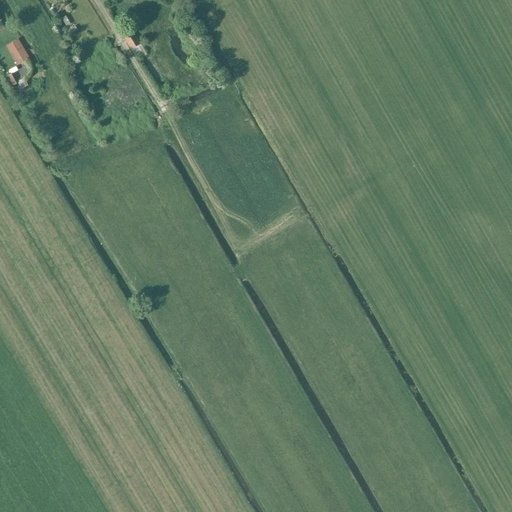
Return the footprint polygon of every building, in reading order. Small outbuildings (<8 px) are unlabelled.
[(69,24),(74,21),(70,13),(65,15),(69,24)] [(71,26),(73,31),(81,28),(79,23),(71,26)] [(131,49),(140,43),(129,26),(120,32),(131,49)] [(26,46),(17,51),(30,74),(38,69),(26,46)] [(16,84),(11,73),(6,76),(11,86),(16,84)] [(32,93),(24,77),(17,81),(19,84),(17,85),(24,98),(32,93)]
